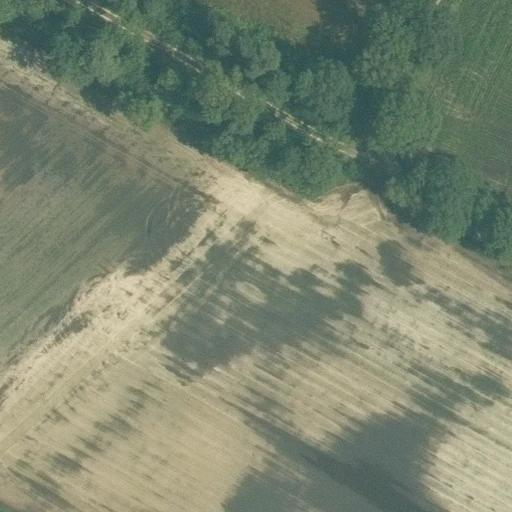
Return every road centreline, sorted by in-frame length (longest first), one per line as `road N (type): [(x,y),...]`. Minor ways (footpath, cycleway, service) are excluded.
road 1 (track): [(354,155),(72,0)]
road 2 (track): [(511,245),(354,155)]
road 3 (track): [(354,155),(430,0)]
